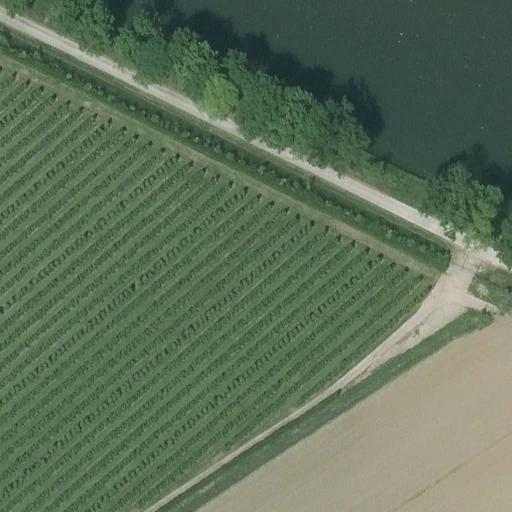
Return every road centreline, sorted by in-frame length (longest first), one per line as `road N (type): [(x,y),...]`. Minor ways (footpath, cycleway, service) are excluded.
road 1 (track): [(511,274),(0,23)]
road 2 (unknown): [(154,511),(381,351),(478,257)]
